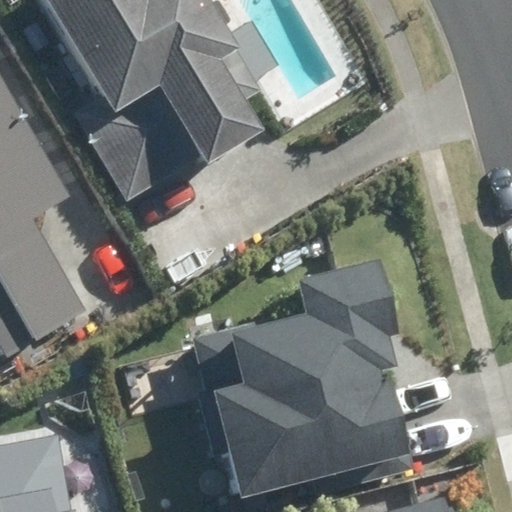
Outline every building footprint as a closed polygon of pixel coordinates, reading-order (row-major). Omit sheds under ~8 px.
[(32,0),(101,125),(149,98),(193,177),(253,144),(234,109),(257,96),(203,0),(32,0)] [(0,349),(4,357),(90,308),(36,214),(70,195),(0,75),(0,349)] [(297,319),(189,342),(213,451),(197,454),(208,505),(411,461),(368,263),(288,280),(297,319)] [(0,511),(72,511),(61,438),(0,447),(0,511)] [(448,511),(445,495),(376,511),(448,511)]
